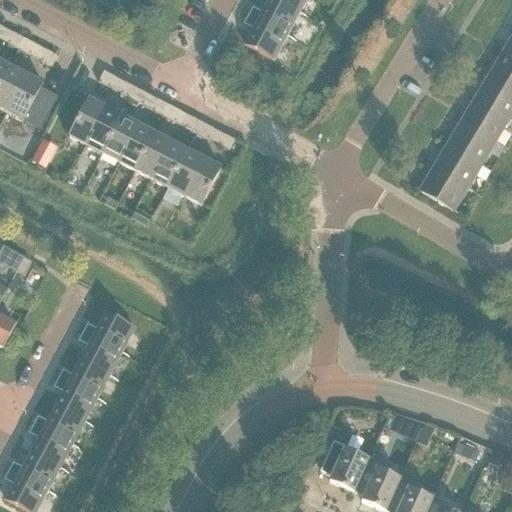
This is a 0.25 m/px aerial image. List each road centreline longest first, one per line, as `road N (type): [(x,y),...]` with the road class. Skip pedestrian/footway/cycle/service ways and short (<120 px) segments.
road 1 (unclassified): [(337,374),(256,415),(220,454),(189,511)]
road 2 (residential): [(337,374),(337,169)]
road 3 (residential): [(337,169),(494,265),(511,261)]
road 4 (residential): [(337,169),(442,0)]
road 5 (residential): [(178,84),(10,0)]
road 6 (unclassified): [(511,435),(431,396),(337,374)]
road 7 (residential): [(337,169),(178,84)]
road 8 (residential): [(13,409),(78,292)]
